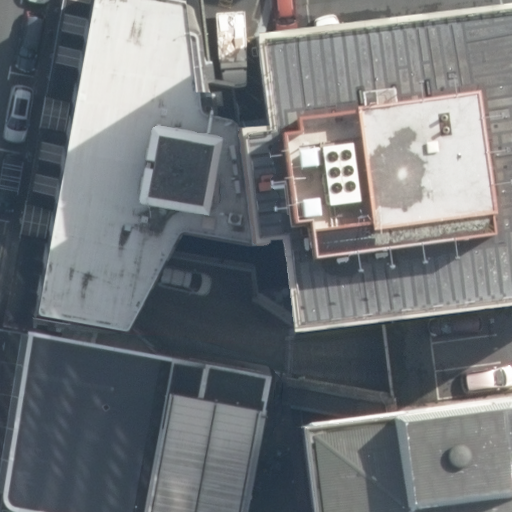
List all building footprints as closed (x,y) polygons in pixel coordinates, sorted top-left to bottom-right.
[(201,0),(84,0),(28,322),(122,338),(176,236),(246,249),(232,128),(214,129),(201,0)] [(511,0),(260,0),(249,35),(511,0),(511,306),(289,335),(273,244),(246,249),(176,236),(122,338),(120,348),(267,373),(362,386),(364,407),(511,389),(511,0)] [(511,306),(511,0),(249,35),(261,127),(240,128),(232,128),(246,249),(273,244),(289,335),(511,306)] [(120,348),(24,332),(0,478),(0,511),(244,511),(267,373),(120,348)] [(511,511),(511,389),(364,407),(300,414),(311,511),(511,511)]
